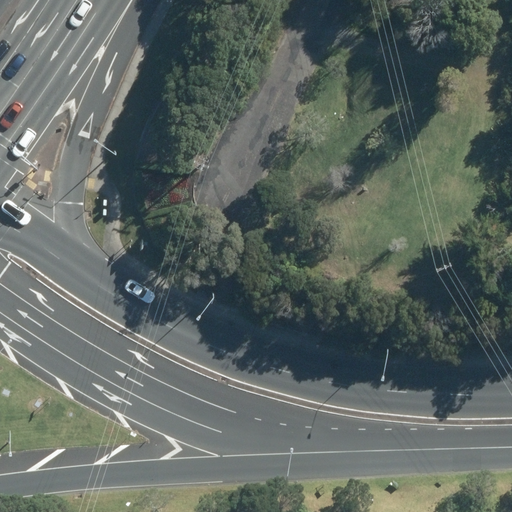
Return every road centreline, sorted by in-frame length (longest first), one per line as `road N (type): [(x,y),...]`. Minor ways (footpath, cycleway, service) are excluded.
road 1 (primary): [(511,444),(344,442),(230,421),(137,382),(0,304)]
road 2 (primary): [(511,448),(462,460),(213,463),(0,489)]
road 3 (primary): [(75,265),(162,323),(278,369),(511,400)]
road 4 (primary): [(114,0),(71,202),(75,265)]
road 5 (primary): [(82,0),(0,118)]
